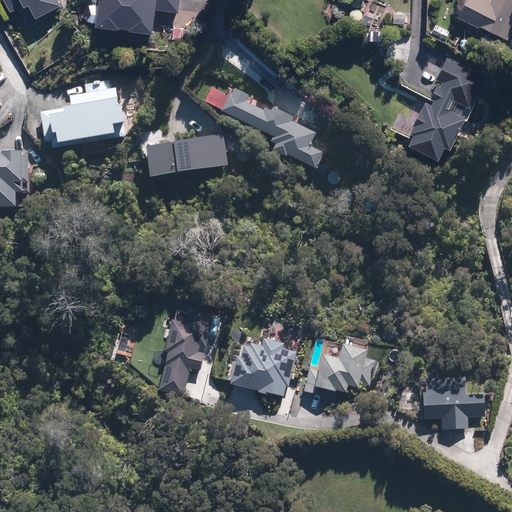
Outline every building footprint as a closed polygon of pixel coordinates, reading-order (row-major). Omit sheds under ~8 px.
[(1,0),(9,15),(26,7),(32,20),(59,7),(55,0),(1,0)] [(95,0),(95,6),(87,6),(86,23),(92,23),(92,32),(115,33),(116,30),(125,30),(125,34),(153,35),(154,12),(177,14),(177,0),(95,0)] [(511,30),(511,17),(511,16),(511,13),(511,0),(459,0),(462,1),(454,19),(506,43),(511,30)] [(391,14),(391,25),(404,25),(404,15),(391,14)] [(434,24),(428,34),(444,42),(449,32),(434,24)] [(171,28),(170,40),(184,41),(185,29),(171,28)] [(445,151),(461,119),(465,121),(474,103),(470,100),(483,75),(446,56),(434,79),(441,82),(438,88),(435,86),(427,100),(430,101),(427,108),(420,104),(410,125),(412,126),(408,134),(410,135),(404,145),(434,160),(440,148),(445,151)] [(130,119),(124,87),(114,89),(113,82),(89,87),(90,94),(78,96),(80,106),(43,112),(49,140),(54,139),(56,149),(123,137),(120,121),(130,119)] [(309,149),(315,137),(290,124),(292,120),(271,110),(270,113),(262,109),(261,112),(245,104),(248,98),(234,91),(231,96),(228,95),(219,113),(271,140),(269,145),(274,147),(270,155),(281,160),(283,157),(312,171),(320,155),(309,149)] [(157,149),(146,149),(146,182),(172,179),(227,169),(221,138),(157,149)] [(33,183),(34,162),(30,162),(30,149),(11,149),(11,146),(0,145),(0,203),(22,204),(23,184),(33,184),(33,183)] [(203,344),(208,345),(215,319),(195,314),(192,324),(187,319),(178,317),(171,347),(174,348),(164,388),(187,394),(194,366),(205,368),(209,351),(202,349),(203,344)] [(250,334),(246,345),(236,379),(236,380),(271,391),(272,389),(288,394),(300,352),(287,348),(289,342),(269,336),(268,340),(251,335),(250,334)] [(302,394),(310,396),(311,392),(331,395),(331,392),(344,395),(345,389),(355,391),(362,355),(338,351),(337,360),(318,357),(316,370),(307,368),(302,394)] [(466,419),(482,419),(482,398),(462,398),(462,380),(420,381),(420,419),(441,419),(441,430),(466,430),(466,419)]
